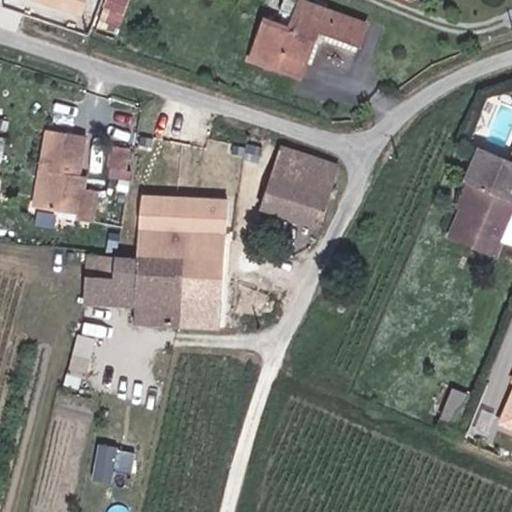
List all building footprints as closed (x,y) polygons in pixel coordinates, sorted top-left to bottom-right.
[(51,0),(88,13),(93,0),(51,0)] [(294,18),(300,1),(297,0),(283,0),(279,12),(294,18)] [(367,25),(300,1),(294,18),(290,29),(265,20),(250,60),(300,79),(305,65),(318,31),(359,46),(367,25)] [(96,27),(116,35),(122,20),(101,12),(96,27)] [(356,54),(359,46),(318,31),(305,65),(313,67),(322,41),(356,54)] [(83,120),(88,100),(51,93),(47,113),(83,120)] [(48,172),(42,210),(76,216),(76,220),(92,223),(97,191),(84,189),(85,178),(78,176),(85,137),(47,131),(41,171),(48,172)] [(113,148),(110,170),(127,172),(130,150),(113,148)] [(260,208),(318,229),(338,168),(279,149),(260,208)] [(511,155),(509,162),(479,149),(466,178),(472,181),(448,236),(493,255),(511,212),(511,155)] [(48,172),(41,171),(34,209),(42,210),(48,172)] [(141,196),(137,257),(184,260),(181,326),(220,329),(227,202),(141,196)] [(184,260),(137,257),(84,255),(82,304),(134,306),(133,324),(181,326),(184,260)] [(77,337),(66,383),(65,385),(71,387),(74,376),(85,378),(94,341),(77,337)] [(511,386),(500,421),(511,425),(511,386)] [(454,389),(441,419),(456,425),(468,396),(454,389)] [(96,477),(118,479),(118,467),(136,468),(138,445),(99,443),(96,477)]
